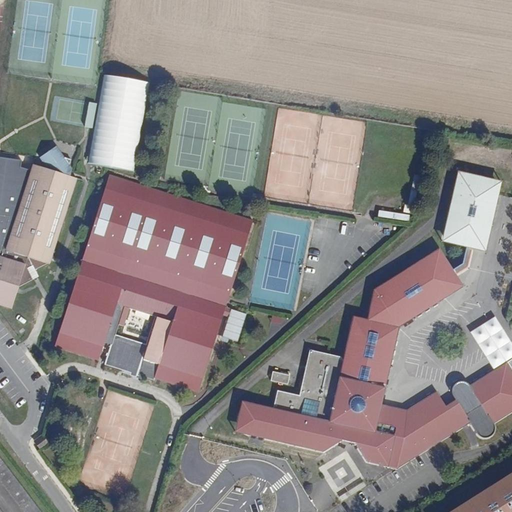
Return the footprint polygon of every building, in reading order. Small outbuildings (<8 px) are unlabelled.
[(133,171),(148,82),(103,75),(87,163),(133,171)] [(61,159),(55,150),(49,153),(51,157),(61,159)] [(33,269),(48,263),(51,264),(76,179),(66,175),(69,162),(61,159),(51,157),(49,153),(40,160),(43,165),(41,170),(33,167),(17,217),(2,223),(4,227),(0,228),(0,305),(9,308),(16,287),(32,279),(29,272),(33,269)] [(486,245),(498,192),(498,187),(496,185),(494,183),(487,181),(484,182),(481,185),(481,180),(477,179),(475,180),(475,182),(474,182),(472,177),(457,173),(443,236),(443,239),(445,243),(448,245),(454,247),(459,244),(461,241),(462,239),(467,240),(465,249),(462,265),(452,272),(454,276),(467,269),(471,250),(473,242),(486,245)] [(154,381),(155,379),(198,393),(223,315),(225,307),(253,221),(109,175),(54,347),(98,361),(104,342),(111,344),(104,365),(130,373),(136,375),(137,373),(144,375),(144,377),(154,381)] [(500,183),(472,177),(474,182),(475,182),(475,180),(477,179),(481,180),(481,185),(484,182),(487,181),(494,183),(496,185),(498,187),(498,192),(500,183)] [(379,212),(378,218),(410,221),(410,215),(379,212)] [(465,249),(467,240),(462,239),(461,241),(459,244),(454,247),(465,249)] [(484,253),(486,245),(473,242),(471,250),(484,253)] [(448,266),(439,249),(432,253),(437,254),(439,254),(442,257),(444,261),(444,265),(448,266)] [(395,326),(443,298),(436,287),(454,276),(452,272),(448,266),(444,265),(444,261),(442,257),(439,254),(437,254),(432,253),(372,289),(364,312),(349,310),(340,357),(337,353),(306,347),(297,394),(276,390),(272,407),(250,403),(244,406),(239,412),(237,422),(238,426),(239,430),(243,435),(327,451),(341,441),(341,435),(356,437),(355,443),(366,462),(396,468),(469,422),(477,436),(482,438),(486,438),(491,436),(493,431),(493,429),(492,425),(511,411),(511,389),(511,390),(508,384),(503,388),(493,372),(468,387),(466,385),(464,383),(459,383),(457,383),(453,385),(451,388),(451,391),(451,396),(455,402),(444,408),(435,393),(405,411),(379,405),(395,326)] [(37,277),(33,269),(29,272),(32,279),(37,277)] [(443,298),(461,288),(454,276),(436,287),(443,298)] [(229,317),(231,309),(225,307),(223,315),(229,317)] [(233,340),(242,312),(231,309),(229,317),(222,337),(228,339),(233,340)] [(511,375),(505,365),(493,372),(503,388),(508,384),(511,390),(511,389),(511,375)] [(289,385),(291,375),(274,371),(271,381),(289,385)] [(243,435),(239,430),(238,426),(237,422),(239,412),(244,406),(250,403),(240,401),(234,433),(243,435)] [(355,443),(356,437),(341,435),(341,441),(355,443)] [(49,445),(42,436),(35,442),(41,451),(49,445)] [(40,511),(0,458),(0,480),(24,511),(40,511)] [(511,511),(511,471),(447,511),(511,511)]
